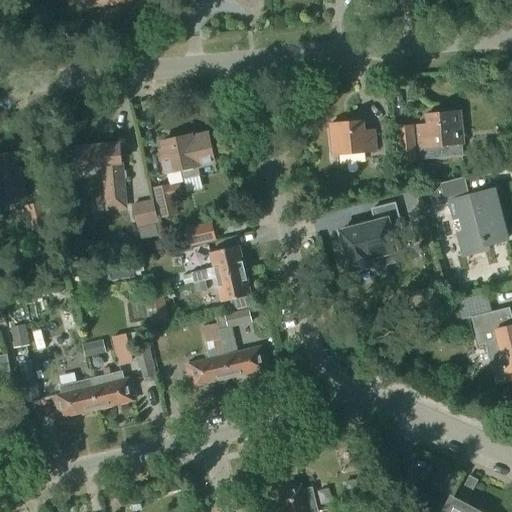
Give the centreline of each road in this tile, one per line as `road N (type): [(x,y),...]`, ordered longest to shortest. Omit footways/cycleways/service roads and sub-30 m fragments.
road 1 (residential): [(345,405),(317,362),(244,60)]
road 2 (residential): [(244,60),(511,37)]
road 3 (residential): [(1,84),(244,60)]
road 4 (residential): [(0,485),(212,438)]
road 5 (residential): [(511,457),(374,401),(345,405)]
road 6 (residential): [(212,438),(345,405)]
